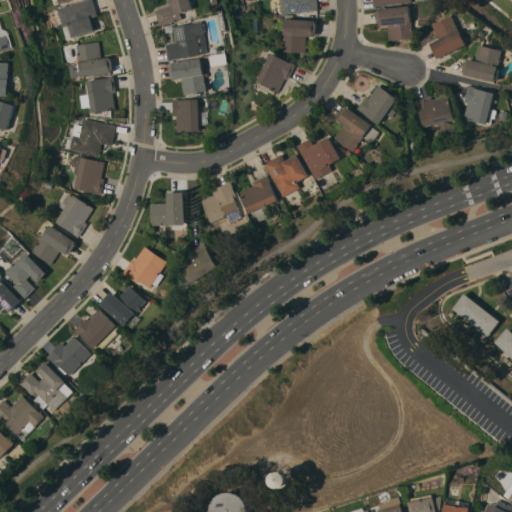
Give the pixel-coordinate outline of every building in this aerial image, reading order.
[(94,0),(99,15),(92,17),(96,30),(73,37),(69,24),(63,26),(58,8),(61,7),(60,6),(66,4),(67,5),(83,0),(94,0)] [(192,0),(195,9),(182,13),(184,19),(167,24),(168,25),(161,27),(156,10),(171,6),(169,0),(192,0)] [(317,0),(318,9),(318,10),(281,13),(280,0),(317,0)] [(410,5),(414,38),(391,40),(389,24),(380,25),(380,22),(378,22),(377,11),(379,11),(379,8),(410,5)] [(439,58),(432,43),(440,39),(433,24),(453,14),(468,44),(439,58)] [(16,46),(14,47),(14,48),(0,52),(0,17),(2,17),(6,29),(8,29),(10,30),(11,31),(11,32),(12,32),(16,46)] [(316,20),(316,22),(317,22),(317,34),(315,34),(315,36),(307,36),(306,52),(283,51),(284,32),(285,18),(316,20)] [(174,59),(174,60),(169,61),(166,44),(177,42),(174,26),(204,20),(205,24),(206,23),(208,31),(206,31),(210,52),(174,59)] [(82,77),(77,44),(100,41),(102,57),(110,56),(111,58),(113,58),(114,69),(113,70),(113,72),(82,77)] [(465,74),(465,71),(463,71),(466,60),(468,61),(468,58),(476,60),(480,44),(503,50),(499,68),(501,69),(499,80),(496,79),(495,81),(465,74)] [(289,79),(285,77),(278,92),(258,81),(272,53),(292,63),(292,62),(296,64),(289,79)] [(204,58),(209,90),(208,90),(209,96),(202,97),(201,92),(186,94),(183,78),(175,79),(174,77),(172,77),(171,66),(172,66),(172,63),(204,58)] [(0,95),(0,61),(12,62),(12,79),(12,96),(0,95)] [(117,92),(114,92),(116,109),(93,112),(92,106),(87,107),(85,94),(90,93),(88,80),(109,77),(108,76),(114,75),(117,92)] [(395,102),(400,106),(392,116),(387,113),(379,124),(357,108),(367,95),(370,97),(379,84),(398,98),(395,102)] [(491,108),(497,110),(495,118),(492,118),(491,123),(487,122),(487,124),(464,118),(468,102),(465,101),(469,85),(473,86),(473,87),(495,92),(491,108)] [(448,95),(456,125),(441,129),(440,123),(423,127),(416,100),(432,96),(432,99),(448,95)] [(202,130),(178,132),(177,115),(174,115),(173,99),(179,98),(179,99),(200,98),(202,130)] [(11,129),(0,126),(0,105),(2,99),(19,105),(11,129)] [(373,124),(372,125),(380,131),(372,142),(364,136),(353,151),(334,137),(344,123),(337,119),(339,117),(337,116),(344,106),(346,107),(347,105),(373,124)] [(113,145),(102,143),(100,156),(70,149),(75,124),(82,125),(83,118),(117,125),(113,145)] [(342,158),(330,164),(333,170),(316,179),(298,145),(311,138),(314,144),(330,136),(342,158)] [(309,175),(298,181),(301,187),(284,196),(265,163),(282,154),(286,160),(298,154),(309,175)] [(102,177),(105,178),(102,194),(97,193),(76,188),(78,175),(76,175),(74,171),(75,166),(73,166),(71,163),(72,159),(75,156),(77,157),(78,155),(89,158),(106,162),(102,177)] [(266,206),(271,215),(259,220),(255,211),(249,213),(240,191),(255,185),(254,181),(269,175),(271,179),(270,180),(279,200),(266,206)] [(232,182),(234,186),(233,186),(237,196),(235,197),(240,209),(239,210),(242,217),(230,222),(227,215),(211,222),(202,200),(215,195),(213,190),(232,182)] [(186,224),(169,225),(169,224),(152,224),(152,202),(169,202),(169,192),(185,191),(186,224)] [(86,221),(89,223),(80,237),(57,221),(65,209),(60,206),(69,193),(74,196),(75,194),(95,208),(86,221)] [(77,242),(76,243),(78,244),(71,254),(70,253),(68,255),(61,250),(52,264),(33,251),(43,235),(44,235),(51,224),(77,242)] [(192,283),(179,263),(192,254),(191,251),(205,243),(219,266),(192,283)] [(146,246),(168,262),(161,272),(165,275),(157,286),(153,284),(150,288),(149,287),(146,290),(136,283),(136,282),(123,273),(133,258),(136,260),(146,246)] [(48,273),(39,281),(32,274),(28,278),(37,287),(26,298),(14,286),(17,282),(6,271),(13,265),(14,266),(28,252),(48,273)] [(0,276),(23,300),(11,312),(3,304),(0,307),(0,276)] [(148,301),(125,326),(101,304),(113,291),(119,297),(131,285),(148,301)] [(501,321),(489,336),(453,308),(466,293),(501,321)] [(117,326),(94,348),(80,333),(80,334),(75,329),(87,317),(89,320),(100,308),(117,326)] [(511,329),(511,357),(495,342),(509,327),(511,329)] [(67,372),(64,375),(47,358),(62,342),(66,345),(75,336),(92,353),(70,375),(67,372)] [(66,381),(65,383),(74,391),(55,410),(49,404),(43,409),(34,400),(39,395),(36,392),(33,395),(25,387),(24,387),(21,383),(32,372),(41,381),(45,377),(38,369),(46,361),(66,381)] [(24,395),(45,416),(36,425),(37,426),(21,441),(0,419),(0,403),(5,399),(12,406),(24,395)] [(0,428),(9,437),(10,436),(16,442),(15,443),(15,444),(3,457),(2,456),(0,457),(0,428)] [(282,489),(294,481),(286,469),(274,477),(282,489)] [(249,511),(249,498),(240,498),(239,492),(214,493),(214,511),(249,511)] [(434,497),(435,496),(436,497),(444,495),(441,511),(412,511),(410,501),(413,501),(412,498),(434,494),(434,497)] [(445,511),(447,503),(448,504),(449,498),(472,502),(471,507),(471,508),(470,511),(445,511)] [(484,511),(489,504),(498,503),(499,499),(511,505),(511,511),(484,511)] [(404,511),(377,511),(381,511),(380,510),(402,503),(404,511)]
